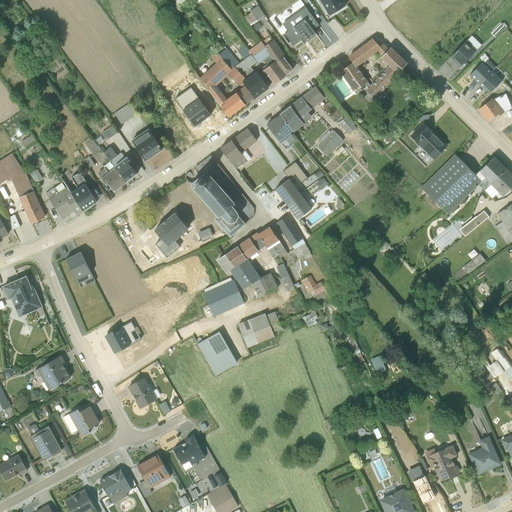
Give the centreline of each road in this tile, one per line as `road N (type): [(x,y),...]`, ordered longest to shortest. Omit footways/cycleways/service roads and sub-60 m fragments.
road 1 (residential): [(208,144),(377,19)]
road 2 (residential): [(129,435),(72,328),(41,246)]
road 3 (residential): [(41,246),(208,144)]
road 4 (residential): [(511,156),(377,19)]
road 5 (residential): [(0,507),(129,435)]
road 6 (residential): [(208,144),(265,217),(230,238)]
